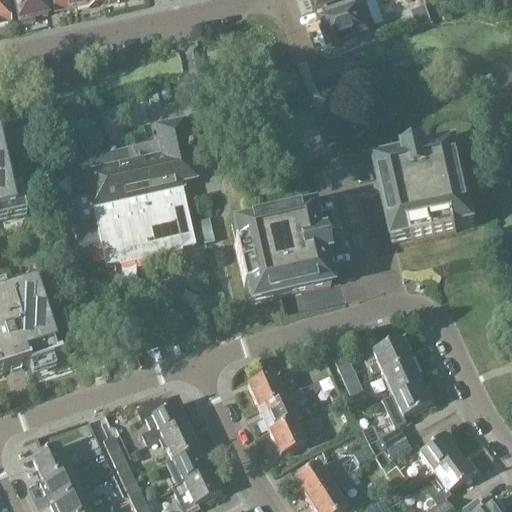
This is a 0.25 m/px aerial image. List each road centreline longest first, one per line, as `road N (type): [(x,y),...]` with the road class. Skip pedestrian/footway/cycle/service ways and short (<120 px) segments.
road 1 (unclassified): [(0,57),(243,0)]
road 2 (residential): [(194,361),(386,301),(430,310)]
road 3 (residential): [(0,433),(194,361)]
road 4 (residential): [(273,511),(194,361)]
road 5 (residential): [(511,458),(477,412),(430,310)]
